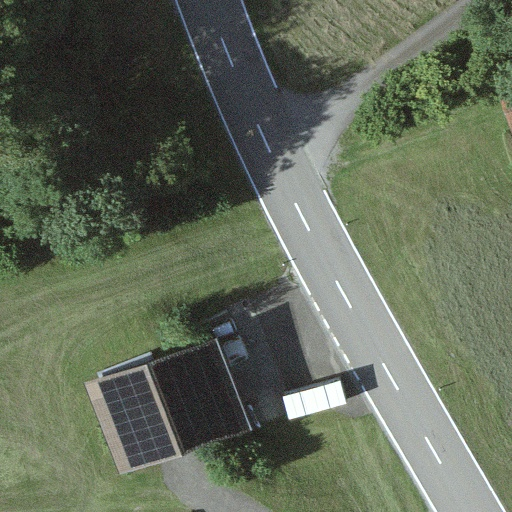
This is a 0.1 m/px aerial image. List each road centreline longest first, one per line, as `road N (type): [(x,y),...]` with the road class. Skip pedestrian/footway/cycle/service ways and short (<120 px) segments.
road 1 (tertiary): [(470,511),(331,276),(271,153)]
road 2 (residential): [(271,153),(484,0)]
road 3 (tertiary): [(271,153),(208,0)]
